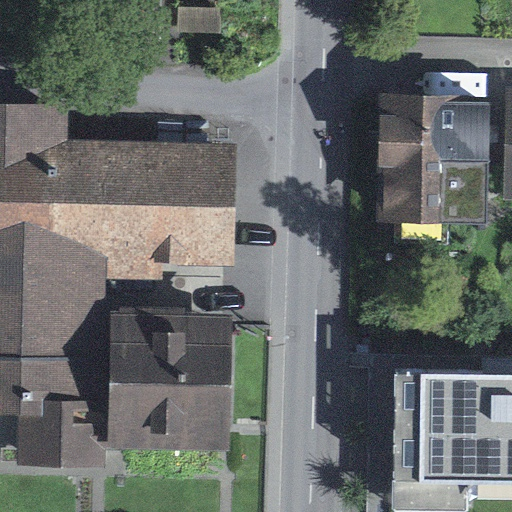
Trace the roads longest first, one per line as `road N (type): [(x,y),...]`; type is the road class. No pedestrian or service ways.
road 1 (residential): [(310,98),(305,511)]
road 2 (residential): [(0,86),(310,98)]
